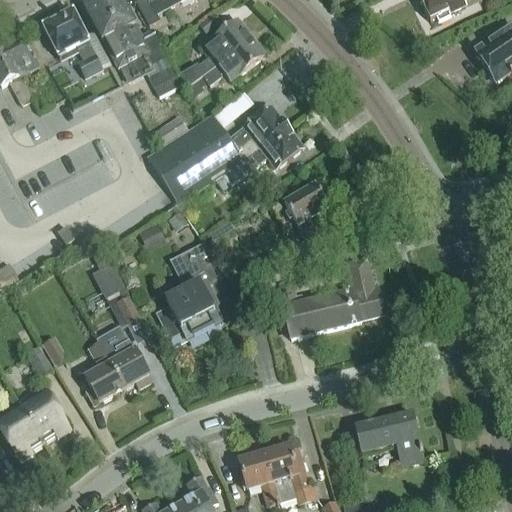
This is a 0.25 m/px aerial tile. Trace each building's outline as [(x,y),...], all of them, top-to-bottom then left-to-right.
[(144,45),(127,13),(120,0),(98,0),(81,9),(101,48),(103,47),(118,75),(120,74),(128,90),(147,80),(159,103),(181,91),(166,63),(168,62),(156,39),(144,45)] [(146,0),(147,0),(136,6),(149,31),(161,25),(158,19),(193,0),(146,0)] [(418,0),(431,26),(438,23),(440,27),(451,22),(448,17),(466,9),(461,0),(418,0)] [(104,73),(74,14),(44,29),(61,63),(79,55),(85,67),(80,69),(86,82),(104,73)] [(214,19),(200,30),(206,38),(220,27),(214,19)] [(179,79),(187,93),(203,81),(252,42),(238,25),(204,52),(211,61),(200,69),(199,68),(179,79)] [(486,42),(490,48),(475,58),(495,88),(509,78),(510,81),(511,79),(511,31),(509,27),(486,42)] [(24,40),(5,49),(34,105),(39,116),(47,112),(29,77),(40,71),(24,40)] [(266,60),(252,42),(203,81),(211,91),(223,82),(220,79),(224,77),(231,87),(266,60)] [(23,111),(34,105),(5,49),(0,51),(0,86),(2,90),(10,86),(23,111)] [(197,86),(189,93),(193,98),(202,92),(197,86)] [(272,112),(229,145),(244,167),(254,159),(259,155),(288,133),(272,112)] [(229,145),(213,120),(148,162),(179,209),(215,186),(244,167),(229,145)] [(178,122),(151,139),(160,153),(187,135),(178,122)] [(223,196),(249,178),(268,163),(277,174),(303,154),(288,133),(259,155),(254,159),(244,167),(215,186),(223,196)] [(28,198),(39,220),(117,182),(97,139),(64,155),(74,176),(28,198)] [(274,177),(254,191),(260,201),(281,187),(274,177)] [(329,212),(315,188),(283,206),(306,244),(287,255),(296,269),(333,248),(316,220),(329,212)] [(189,229),(181,217),(168,225),(176,237),(189,229)] [(157,227),(138,237),(146,252),(164,243),(157,227)] [(67,231),(58,238),(66,249),(75,243),(67,231)] [(168,346),(184,338),(188,345),(221,328),(212,311),(219,308),(210,290),(227,281),(203,248),(170,265),(184,294),(166,303),(171,312),(155,320),(168,346)] [(297,311),(294,297),(281,300),(291,343),(362,327),(361,323),(384,317),(379,295),(374,296),(366,262),(345,267),(352,298),(297,311)] [(9,269),(0,274),(0,294),(1,296),(19,285),(9,269)] [(127,332),(140,325),(128,303),(115,309),(127,332)] [(130,345),(115,353),(109,342),(99,348),(125,395),(136,389),(139,394),(153,386),(130,345)] [(67,365),(55,343),(42,351),(54,372),(67,365)] [(96,411),(125,395),(99,348),(90,353),(97,366),(96,367),(100,374),(87,381),(93,392),(87,396),(96,411)] [(53,374),(39,353),(26,361),(39,383),(53,374)] [(14,398),(5,403),(14,418),(0,427),(0,432),(20,466),(33,458),(28,451),(41,443),(18,405),(14,398)] [(53,435),(58,443),(71,435),(49,398),(31,408),(26,400),(18,405),(41,443),(53,435)] [(413,418),(356,432),(358,439),(361,454),(363,459),(392,451),(397,471),(424,465),(422,455),(423,455),(421,450),(420,450),(413,418)] [(361,454),(358,439),(349,441),(353,456),(361,454)] [(268,458),(266,458),(274,487),(280,508),(297,503),(299,510),(317,504),(313,491),(309,492),(300,460),(294,462),(291,451),(278,455),(277,450),(267,453),(268,458)] [(266,458),(240,466),(245,484),(242,486),(243,492),(247,492),(248,494),(261,490),(268,511),(280,508),(274,487),(266,458)] [(211,511),(219,507),(213,497),(211,498),(201,481),(188,488),(196,501),(179,510),(180,511),(211,511)] [(373,511),(371,500),(354,504),(355,511),(373,511)]
